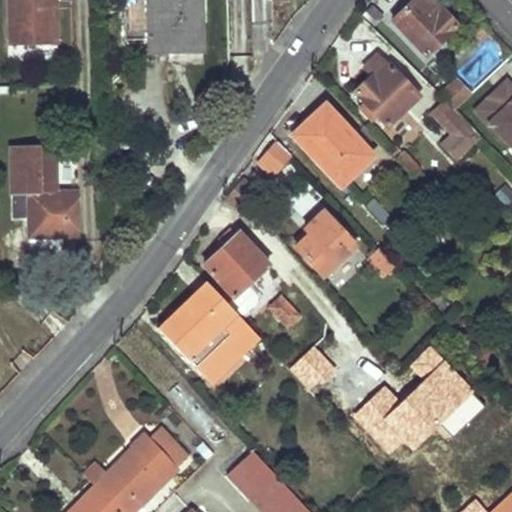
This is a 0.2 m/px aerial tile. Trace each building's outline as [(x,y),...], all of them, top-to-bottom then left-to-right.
[(6,0),(7,46),(58,44),(56,0),(6,0)] [(147,0),(148,53),(171,53),(202,52),(200,0),(147,0)] [(436,15),(421,0),(413,0),(391,21),(425,56),(456,26),(441,10),(436,15)] [(421,0),(436,15),(441,10),(431,0),(421,0)] [(202,52),(171,53),(171,59),(202,63),(202,52)] [(418,97),(389,67),(374,81),(370,77),(354,93),(365,104),(360,109),(371,121),(376,116),(387,127),(418,97)] [(469,95),(456,81),(441,94),(455,108),(460,104),(469,95)] [(511,88),(506,82),(475,111),(489,125),(491,124),(511,145),(511,143),(511,88)] [(455,159),(477,138),(442,102),(429,114),(450,135),(441,143),(455,159)] [(373,156),(324,105),(291,136),(339,187),(373,156)] [(290,156),(277,143),(258,164),(272,176),(290,156)] [(393,157),(398,152),(395,148),(389,153),(393,157)] [(27,214),(28,254),(63,253),(63,238),(80,237),(78,192),(57,193),(56,149),(11,150),(12,206),(26,205),(27,214)] [(413,178),(421,169),(404,150),(400,154),(398,152),(393,157),(395,159),(413,178)] [(258,194),(243,181),(240,185),(226,202),(240,214),(249,204),(258,194)] [(374,198),(364,207),(381,225),(390,216),(374,198)] [(26,205),(12,206),(12,214),(27,214),(26,205)] [(354,247),(322,213),(290,243),(322,277),(354,247)] [(233,298),(267,267),(260,254),(262,247),(239,233),(238,234),(234,230),(231,230),(220,240),(220,243),(224,247),(204,266),(218,282),(215,285),(219,289),(223,286),(233,298)] [(394,266),(377,248),(366,259),(383,277),(394,266)] [(211,288),(207,282),(171,317),(176,322),(211,288)] [(439,293),(432,285),(424,294),(431,301),(439,293)] [(171,317),(158,329),(206,378),(242,343),(248,350),(260,339),(211,288),(176,322),(171,317)] [(276,315),(287,327),(295,320),(274,297),(266,304),(267,305),(263,309),(272,319),(276,315)] [(463,340),(457,346),(466,356),(472,350),(463,340)] [(496,351),(487,342),(473,356),(481,365),(496,351)] [(248,350),(242,343),(206,378),(212,385),(248,350)] [(155,424),(145,433),(177,467),(187,458),(155,424)] [(145,434),(128,450),(162,483),(177,467),(145,434)] [(92,485),(108,502),(113,497),(126,511),(132,511),(162,483),(128,450),(105,473),(93,485),(92,485)] [(272,473),(252,452),(226,476),(260,511),(286,511),(298,501),(292,494),(287,488),(272,473)] [(84,475),(93,485),(105,473),(96,464),(84,475)] [(293,482),(279,467),(272,473),(287,488),(293,482)] [(299,488),(293,482),(287,488),(292,494),(299,488)] [(92,485),(66,511),(126,511),(113,497),(108,502),(92,485)] [(511,511),(511,489),(488,511),(511,511)] [(308,511),(298,501),(286,511),(308,511)]
